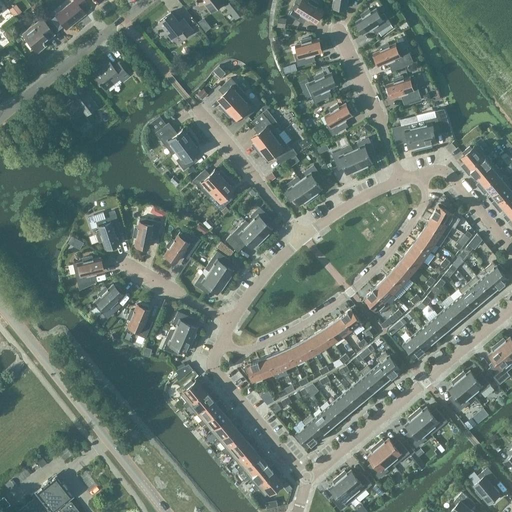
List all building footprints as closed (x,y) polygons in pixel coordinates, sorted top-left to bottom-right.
[(81,7),(87,3),(84,0),(74,0),(55,15),(66,29),(86,13),(81,7)] [(210,12),(224,1),(223,0),(195,0),(195,1),(199,6),(203,3),(210,12)] [(230,0),(224,5),(235,19),(244,11),(234,0),(230,0)] [(295,3),(288,14),(301,21),(304,15),(315,22),(316,19),(318,21),(323,14),(321,12),(322,10),(316,6),(318,3),(312,0),(308,0),(308,1),(306,0),(299,0),(297,4),(295,3)] [(346,8),(347,0),(333,0),(333,5),(335,6),(335,8),(343,9),(344,7),(346,8)] [(37,2),(31,6),(34,10),(40,6),(37,2)] [(22,11),(16,3),(9,9),(15,17),(22,11)] [(390,23),(383,13),(381,14),(376,8),(370,11),(368,9),(361,14),(362,16),(356,20),(358,23),(356,24),(360,31),(362,30),(364,32),(374,25),(378,31),(379,31),(382,35),(393,27),(390,23)] [(182,39),(193,30),(183,19),(179,23),(171,12),(158,22),(159,24),(156,27),(158,30),(157,30),(161,35),(165,31),(171,38),(177,33),(182,39)] [(278,17),(277,26),(284,27),(285,18),(278,17)] [(37,53),(51,41),(50,39),(50,38),(55,34),(42,18),(22,34),(37,53)] [(9,30),(3,35),(8,39),(13,35),(9,30)] [(302,42),(294,45),(296,52),(294,53),(298,65),(312,61),(310,55),(322,51),(321,49),(323,48),(321,40),(319,41),(318,38),(311,40),(310,37),(301,39),(302,42)] [(375,55),(373,56),(376,63),(378,62),(380,65),(392,60),(397,70),(413,63),(407,48),(403,50),(398,41),(389,45),(388,42),(379,46),(380,49),(374,52),(375,55)] [(122,82),(130,76),(119,62),(114,66),(110,61),(93,75),(99,82),(98,82),(99,84),(100,84),(108,93),(110,92),(107,89),(119,79),(122,82)] [(180,62),(174,66),(180,73),(185,69),(180,62)] [(389,68),(379,71),(381,76),(390,73),(389,68)] [(332,74),(331,72),(330,72),(325,74),(324,75),(323,72),(314,76),(316,79),(306,83),(315,102),(328,96),(325,90),(337,85),(335,82),(337,81),(334,73),(332,74)] [(391,94),(392,97),(404,93),(407,104),(421,100),(413,75),(403,78),(402,75),(393,78),(394,81),(387,83),(388,86),(386,87),(389,95),(391,94)] [(224,111),(244,92),(231,77),(221,86),(226,91),(217,99),(221,103),(219,105),(224,111)] [(98,106),(80,85),(68,94),(73,101),(66,107),(72,115),(71,116),(72,117),(70,118),(78,128),(88,120),(85,116),(90,111),(91,112),(98,106)] [(202,98),(206,94),(201,88),(197,93),(202,98)] [(244,92),(224,111),(229,116),(232,114),(235,118),(243,111),(248,116),(258,106),(244,92)] [(329,122),(326,124),(332,134),(345,127),(342,121),(352,115),(351,112),(353,111),(349,104),(347,105),(345,103),(339,106),(337,104),(329,108),(331,111),(325,115),(329,122)] [(260,131),(251,138),(255,142),(252,144),(257,150),(279,133),(267,117),(272,114),(267,108),(252,120),(260,131)] [(437,116),(418,121),(424,148),(432,146),(431,143),(436,142),(434,134),(441,133),(438,120),(448,118),(445,108),(435,111),(437,116)] [(166,123),(155,131),(159,137),(171,153),(193,136),(189,130),(186,132),(183,128),(177,133),(168,121),(166,123)] [(417,150),(424,148),(418,121),(392,127),(395,140),(408,137),(411,148),(416,147),(417,150)] [(363,128),(369,132),(372,128),(366,123),(363,128)] [(292,148),(291,149),(279,133),(257,150),(262,156),(264,154),(267,159),(276,152),(280,157),(287,152),(290,157),(296,152),(292,148)] [(193,136),(171,153),(175,151),(179,157),(176,159),(183,169),(194,161),(190,155),(198,149),(195,145),(198,143),(193,136)] [(308,136),(298,142),(302,148),(312,142),(308,136)] [(350,145),(361,171),(369,167),(367,164),(372,162),(368,152),(374,150),(368,137),(357,142),(359,146),(352,149),(351,145),(350,145)] [(464,154),(461,157),(466,164),(463,167),(465,170),(489,150),(487,148),(484,151),(478,143),(472,148),(469,146),(462,152),(464,154)] [(354,174),(361,171),(350,145),(332,154),(338,166),(344,163),(348,173),(353,171),(354,174)] [(477,176),(493,162),(487,155),(490,152),(489,150),(465,170),(468,173),(471,170),(477,176)] [(480,188),(504,168),(503,166),(499,169),(493,162),(477,176),(482,182),(478,185),(480,188)] [(320,194),(318,191),(322,189),(316,180),(321,176),(313,165),(304,172),(306,175),(300,179),(298,176),(297,176),(310,195),(313,199),(320,194)] [(206,194),(226,176),(221,170),(218,172),(215,168),(207,176),(202,171),(192,180),(206,194)] [(492,194),(509,180),(503,173),(506,170),(504,168),(480,188),(483,191),(487,188),(492,194)] [(265,176),(269,181),(273,179),(274,174),(272,171),(265,176)] [(174,184),(178,180),(173,175),(169,179),(174,184)] [(226,176),(206,194),(219,209),(229,200),(224,195),(233,187),(229,184),(231,181),(226,176)] [(313,199),(310,195),(297,176),(281,187),(289,198),(294,194),(300,203),(305,200),(307,203),(313,199)] [(511,184),(509,180),(492,194),(497,200),(493,204),(496,207),(511,193),(511,184)] [(251,188),(247,192),(251,196),(255,192),(251,188)] [(507,212),(511,208),(511,193),(496,207),(498,210),(502,207),(507,212)] [(448,223),(454,213),(444,209),(446,206),(440,202),(438,205),(432,214),(448,223)] [(270,234),(268,231),(271,228),(263,221),(268,216),(259,206),(250,215),(253,218),(248,223),(245,220),(244,220),(264,240),(270,234)] [(511,218),(511,208),(507,212),(503,216),(506,219),(510,216),(511,218)] [(160,209),(158,213),(158,216),(163,218),(166,212),(160,209)] [(103,212),(87,217),(91,228),(97,226),(99,231),(96,232),(99,241),(102,240),(104,247),(107,246),(108,248),(116,246),(115,243),(118,242),(114,231),(120,229),(116,215),(110,216),(105,218),(103,212)] [(453,226),(448,223),(432,214),(427,223),(446,236),(453,226)] [(135,237),(134,244),(137,244),(136,247),(145,248),(145,246),(148,246),(150,234),(157,236),(160,221),(139,217),(137,227),(134,227),(132,236),(135,237)] [(212,224),(207,218),(203,222),(207,228),(212,224)] [(244,220),(225,240),(235,249),(236,251),(246,241),(252,247),(256,243),(259,245),(264,240),(244,220)] [(440,246),(446,236),(427,223),(421,232),(436,243),(440,246)] [(204,227),(200,231),(206,235),(209,230),(204,227)] [(166,245),(168,247),(164,253),(166,255),(165,257),(172,262),(173,260),(176,261),(183,251),(188,255),(197,243),(199,239),(193,234),(190,238),(179,231),(174,240),(171,238),(166,245)] [(430,252),(436,243),(421,232),(415,241),(430,252)] [(458,242),(462,246),(470,237),(465,233),(458,242)] [(423,261),(430,252),(415,241),(409,249),(423,261)] [(225,244),(221,249),(226,252),(229,247),(225,244)] [(416,269),(423,261),(409,249),(402,258),(416,269)] [(233,276),(230,274),(232,270),(223,264),(227,258),(216,251),(205,267),(228,283),(233,276)] [(239,251),(236,254),(243,260),(246,257),(239,251)] [(83,261),(73,263),(78,283),(79,290),(92,283),(92,280),(90,273),(102,270),(101,268),(104,267),(102,259),(100,260),(99,257),(92,258),(91,255),(82,257),(83,261)] [(409,278),(416,269),(402,258),(395,266),(409,278)] [(484,268),(499,286),(508,279),(501,271),(503,269),(499,263),(497,265),(493,261),(484,268)] [(402,286),(409,278),(395,266),(388,274),(402,286)] [(224,289),(228,283),(205,267),(208,270),(204,276),(201,273),(194,283),(205,291),(209,285),(218,291),(221,287),(224,289)] [(449,267),(445,272),(449,277),(454,271),(449,267)] [(491,293),(499,286),(484,268),(487,272),(479,279),(476,275),(491,293)] [(405,289),(388,274),(381,281),(394,294),(397,297),(405,289)] [(482,300),(491,293),(476,275),(468,282),(482,300)] [(386,301),(394,294),(381,281),(373,289),(389,306),(390,305),(386,301)] [(474,307),(482,300),(468,282),(459,289),(474,307)] [(114,286),(112,284),(107,289),(105,286),(98,293),(100,295),(92,302),(107,317),(117,307),(113,302),(122,294),(120,292),(121,290),(116,284),(114,286)] [(381,313),(389,306),(373,289),(365,296),(366,297),(363,299),(368,304),(371,302),(377,310),(378,309),(381,313)] [(466,314),(474,307),(459,289),(462,293),(454,300),(466,314)] [(439,301),(443,307),(452,300),(447,295),(439,301)] [(162,305),(170,308),(172,303),(164,300),(162,305)] [(458,321),(466,314),(454,300),(446,307),(458,321)] [(139,305),(136,304),(133,311),(130,309),(127,318),(130,319),(125,329),(145,337),(150,324),(144,321),(149,309),(146,308),(147,306),(140,303),(139,305)] [(362,323),(355,314),(358,312),(354,307),(351,309),(351,308),(342,315),(353,330),(362,323)] [(449,327),(458,321),(446,307),(438,314),(449,327)] [(198,333),(195,331),(197,327),(187,322),(189,316),(177,311),(172,322),(176,324),(173,330),(169,329),(195,340),(198,333)] [(392,314),(389,317),(393,321),(396,319),(399,316),(395,311),(392,314)] [(427,321),(435,315),(432,311),(424,317),(427,321)] [(441,334),(449,327),(438,314),(429,321),(441,334)] [(344,336),(353,330),(342,315),(340,316),(333,321),(344,336)] [(403,317),(400,319),(404,324),(406,322),(409,320),(405,315),(403,317)] [(397,322),(395,324),(399,328),(404,324),(400,319),(397,322)] [(334,342),(344,336),(333,321),(325,327),(334,342)] [(433,341),(441,334),(429,321),(421,327),(433,341)] [(325,348),(334,342),(325,327),(316,333),(325,348)] [(424,348),(433,341),(421,327),(413,334),(424,348)] [(373,328),(368,332),(372,336),(377,332),(373,328)] [(192,348),(195,340),(169,329),(161,347),(173,353),(176,346),(186,351),(188,346),(192,348)] [(315,354),(325,348),(316,333),(306,338),(315,354)] [(416,356),(424,348),(413,334),(404,342),(405,342),(402,344),(407,350),(409,348),(416,356)] [(497,342),(511,359),(511,339),(509,336),(505,340),(503,337),(497,342)] [(305,359),(315,354),(306,338),(297,343),(305,359)] [(511,365),(511,359),(497,342),(491,347),(493,350),(489,353),(496,361),(488,369),(497,379),(511,365)] [(295,364),(305,359),(297,343),(288,348),(295,364)] [(285,369),(295,364),(288,348),(278,352),(285,369)] [(377,358),(392,376),(400,369),(394,361),(396,358),(392,353),(389,355),(386,351),(377,358)] [(269,356),(268,356),(275,373),(277,378),(288,374),(285,369),(278,352),(269,356)] [(265,377),(275,373),(268,356),(258,360),(265,377)] [(338,358),(330,362),(333,368),(341,364),(338,358)] [(384,383),(392,376),(377,358),(380,362),(372,369),(384,383)] [(474,371),(479,367),(472,359),(468,363),(474,371)] [(254,381),(265,377),(258,360),(248,364),(245,365),(247,372),(251,371),(254,381)] [(188,363),(181,367),(186,373),(192,368),(188,363)] [(375,390),(384,383),(372,369),(364,376),(375,390)] [(463,371),(457,376),(472,393),(478,388),(481,392),(490,384),(488,381),(492,377),(487,371),(483,375),(482,374),(477,378),(469,370),(465,373),(463,371)] [(367,397),(375,390),(364,376),(355,383),(367,397)] [(466,398),(472,393),(457,376),(451,381),(454,383),(450,387),(457,395),(451,399),(460,410),(469,402),(466,398)] [(184,406),(208,386),(205,383),(201,386),(196,379),(193,382),(190,380),(183,386),(185,388),(182,391),(179,393),(186,401),(182,404),(184,406)] [(317,387),(313,383),(304,388),(307,393),(317,387)] [(359,403),(367,397),(355,383),(347,390),(359,403)] [(195,412),(212,398),(207,392),(210,389),(208,386),(184,406),(186,408),(189,405),(195,412)] [(350,410),(359,403),(347,390),(339,396),(350,410)] [(264,401),(267,404),(269,403),(271,403),(274,401),(268,391),(259,395),(264,401)] [(342,417),(350,410),(339,396),(330,403),(342,417)] [(199,424),(223,404),(221,401),(217,404),(212,398),(195,412),(201,419),(198,422),(199,424)] [(270,407),(275,413),(282,408),(278,402),(270,407)] [(334,424),(342,417),(330,403),(322,410),(334,424)] [(210,430),(227,416),(222,410),(226,407),(223,404),(199,424),(201,426),(204,423),(210,430)] [(414,412),(432,433),(447,420),(438,410),(433,415),(426,406),(422,410),(420,407),(414,412)] [(483,407),(473,415),(478,422),(488,413),(483,407)] [(326,431),(334,424),(322,410),(314,417),(311,413),(326,431)] [(431,433),(432,433),(414,412),(408,417),(410,420),(406,423),(413,431),(408,436),(417,446),(426,438),(423,435),(429,430),(431,433)] [(317,438),(326,431),(311,413),(302,420),(317,438)] [(218,440),(235,426),(239,423),(236,419),(232,423),(227,416),(210,430),(216,438),(213,440),(215,442),(218,440)] [(470,429),(476,424),(472,419),(466,424),(470,429)] [(309,445),(317,438),(302,420),(302,421),(305,424),(297,431),(298,432),(295,434),(299,439),(302,437),(309,445)] [(223,452),(246,432),(244,429),(240,432),(235,426),(218,440),(224,447),(221,449),(223,452)] [(200,436),(205,443),(211,438),(206,431),(200,436)] [(233,458),(250,444),(245,438),(249,435),(246,432),(223,452),(224,454),(227,451),(233,458)] [(376,444),(394,465),(409,452),(401,442),(395,446),(388,438),(384,441),(382,439),(376,444)] [(238,470),(262,450),(259,447),(255,450),(250,444),(233,458),(240,465),(236,468),(238,470)] [(394,465),(376,444),(370,449),(372,451),(368,454),(375,463),(370,467),(379,478),(388,470),(385,466),(391,462),(394,465)] [(511,447),(508,451),(511,454),(503,461),(511,471),(511,447)] [(249,476),(266,462),(260,456),(264,453),(262,450),(238,470),(240,472),(243,469),(249,476)] [(41,467),(46,463),(40,455),(35,459),(41,467)] [(253,488),(277,468),(275,465),(271,468),(266,462),(249,476),(255,484),(252,486),(253,488)] [(356,464),(353,468),(359,474),(363,470),(356,464)] [(475,490),(481,498),(484,495),(488,501),(491,499),(492,501),(499,496),(497,494),(499,492),(491,482),(497,478),(487,467),(478,475),(480,478),(474,483),(478,488),(475,490)] [(277,468),(253,488),(255,490),(258,488),(265,495),(271,490),(273,493),(280,486),(278,484),(281,481),(276,475),(280,471),(277,468)] [(339,475),(356,496),(372,484),(363,473),(358,478),(351,469),(347,473),(345,470),(339,475)] [(341,509),(356,496),(339,475),(333,480),(335,483),(331,486),(338,494),(332,499),(341,509)] [(54,477),(50,480),(49,479),(43,484),(44,485),(37,491),(40,495),(17,511),(46,511),(51,509),(53,511),(55,509),(57,511),(80,511),(69,498),(73,495),(68,488),(69,487),(64,481),(63,482),(59,477),(54,477)] [(287,481),(282,485),(287,491),(291,487),(288,483),(287,481)] [(474,511),(468,506),(473,501),(462,492),(454,501),(457,504),(451,510),(453,511),(474,511)] [(0,498),(0,503),(4,509),(10,504),(5,497),(4,496),(0,498)]
